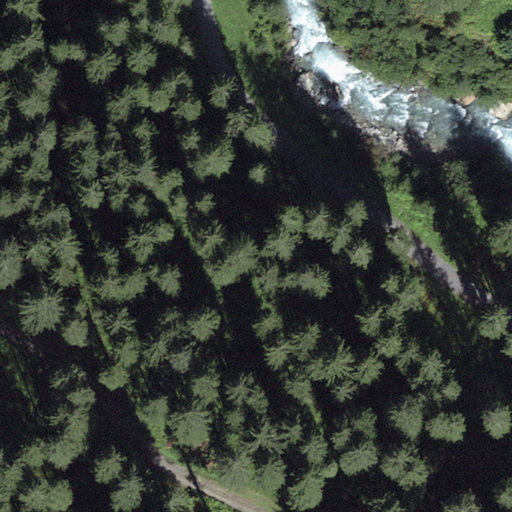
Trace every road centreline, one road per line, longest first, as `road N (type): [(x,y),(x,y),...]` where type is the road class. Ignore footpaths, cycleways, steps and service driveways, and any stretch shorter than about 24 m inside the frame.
road 1 (track): [(206,0),(231,79),(254,107),(334,179),(511,314)]
road 2 (track): [(257,511),(175,470),(85,378),(0,321)]
